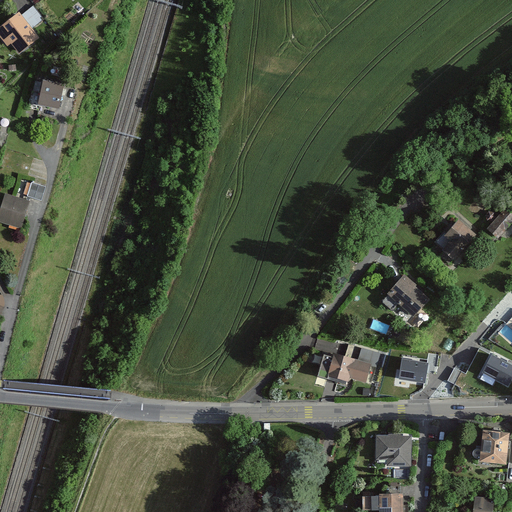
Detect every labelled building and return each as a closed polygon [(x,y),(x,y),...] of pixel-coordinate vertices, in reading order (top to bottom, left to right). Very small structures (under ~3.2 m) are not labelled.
[(28,10),(21,15),(33,29),(45,19),(33,6),(28,10)] [(21,15),(19,12),(2,26),(0,27),(0,36),(8,46),(10,44),(19,54),(40,38),(33,29),(21,15)] [(63,85),(43,82),(42,91),(32,90),(29,108),(40,109),(41,105),(59,108),(63,85)] [(43,186),(32,183),(28,196),(39,200),(43,186)] [(14,197),(5,194),(0,210),(0,220),(21,227),(28,201),(14,197)] [(511,210),(507,206),(486,229),(497,238),(511,221),(511,210)] [(476,234),(458,219),(446,233),(445,232),(441,236),(436,242),(443,249),(442,250),(453,260),(476,234)] [(416,285),(405,275),(382,301),(392,310),(398,304),(413,317),(429,299),(414,287),(416,285)] [(331,357),(324,355),(318,375),(322,376),(326,377),(327,375),(348,381),(349,377),(352,377),(366,382),(371,365),(376,366),(380,354),(362,348),(360,353),(358,360),(332,353),(331,357)] [(511,365),(492,355),(483,373),(508,385),(511,377),(511,365)] [(428,363),(403,359),(400,378),(424,383),(428,363)] [(508,433),(482,430),(479,460),(505,463),(508,433)] [(410,436),(376,436),(376,459),(387,459),(387,465),(410,465),(410,436)] [(378,496),(363,496),(363,509),(379,509),(379,511),(402,511),(403,493),(378,493),(378,496)] [(491,511),(493,499),(475,497),(473,511),(491,511)]
